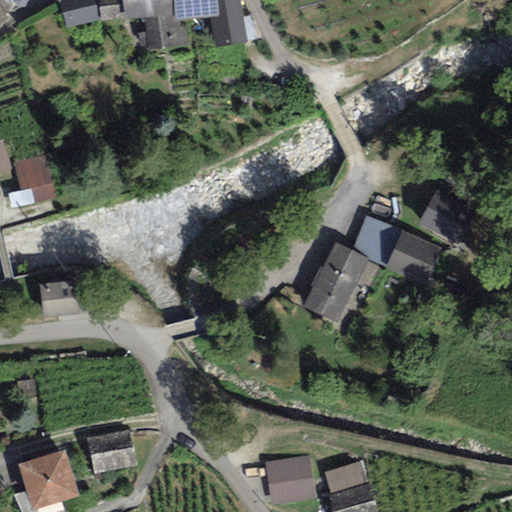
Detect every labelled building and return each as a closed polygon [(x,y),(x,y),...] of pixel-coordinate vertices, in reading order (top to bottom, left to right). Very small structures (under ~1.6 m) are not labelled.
[(0,0),(0,25),(9,18),(6,13),(11,10),(3,0),(0,0)] [(94,0),(58,0),(66,28),(99,20),(94,0)] [(125,18),(122,0),(98,0),(102,21),(125,18)] [(122,0),(125,18),(125,20),(144,18),(147,50),(188,46),(185,21),(209,18),(217,17),(215,0),(122,0)] [(247,43),(240,0),(215,0),(217,17),(209,18),(215,48),(247,43)] [(0,173),(12,169),(3,141),(0,141),(0,173)] [(25,205),(55,198),(44,156),(14,164),(22,191),(7,195),(11,209),(25,205)] [(474,218),(436,196),(419,224),(457,246),(474,218)] [(441,249),(367,216),(352,248),(422,286),(441,249)] [(370,260),(336,243),(303,308),(337,325),(370,260)] [(79,314),(74,280),(40,285),(44,318),(79,314)] [(128,430),(87,438),(94,474),(135,466),(128,430)] [(80,496),(65,450),(19,465),(34,511),(80,496)] [(310,456),(266,462),(272,506),(316,500),(310,456)] [(360,462),(325,473),(331,493),(365,483),(360,462)] [(378,511),(371,484),(328,495),(331,511),(378,511)]
